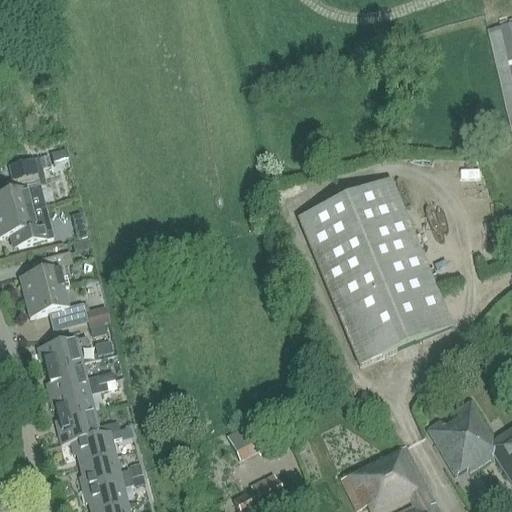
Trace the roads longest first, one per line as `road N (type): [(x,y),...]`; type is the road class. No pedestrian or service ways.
road 1 (residential): [(47,511),(0,326)]
road 2 (track): [(307,0),(318,10),(370,17),(430,0)]
